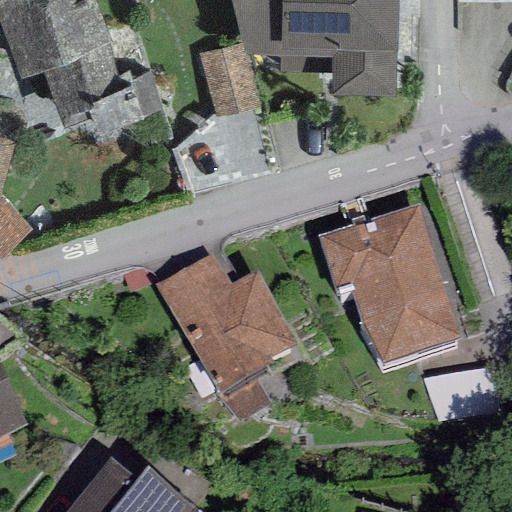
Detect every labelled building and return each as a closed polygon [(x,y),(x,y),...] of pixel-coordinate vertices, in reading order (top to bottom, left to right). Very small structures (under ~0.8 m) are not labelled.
[(99,0),(0,0),(0,7),(21,62),(40,54),(62,118),(89,108),(96,106),(90,85),(118,76),(105,29),(111,27),(99,0)] [(233,0),(243,40),(243,43),(279,43),(279,68),(332,68),(330,83),(393,84),(396,0),(233,0)] [(243,40),(198,52),(196,53),(214,116),(261,103),(243,43),(243,40)] [(150,67),(118,76),(90,85),(96,106),(89,108),(101,150),(140,138),(132,112),(161,103),(150,67)] [(12,133),(0,130),(0,250),(2,252),(32,225),(0,190),(12,133)] [(418,212),(319,245),(334,298),(349,294),(359,334),(382,374),(459,348),(445,298),(418,212)] [(212,260),(156,291),(218,405),(272,375),(269,369),(297,354),(256,280),(230,294),(212,260)] [(0,452),(27,441),(0,377),(0,452)] [(137,492),(110,470),(74,511),(184,511),(147,481),(137,492)]
